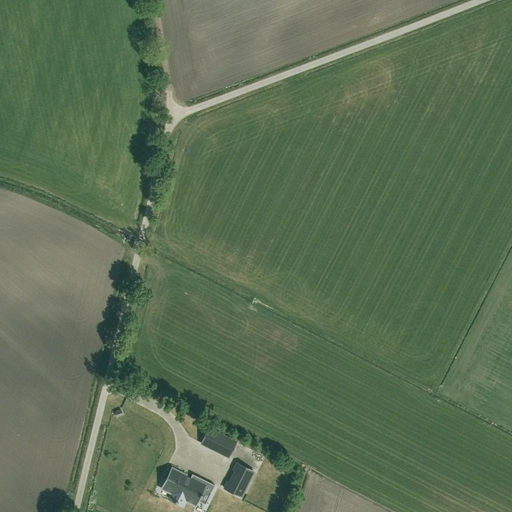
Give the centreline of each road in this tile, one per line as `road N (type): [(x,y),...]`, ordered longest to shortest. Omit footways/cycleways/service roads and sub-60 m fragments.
road 1 (unclassified): [(74,511),(175,120),(481,0)]
road 2 (track): [(154,0),(175,120)]
